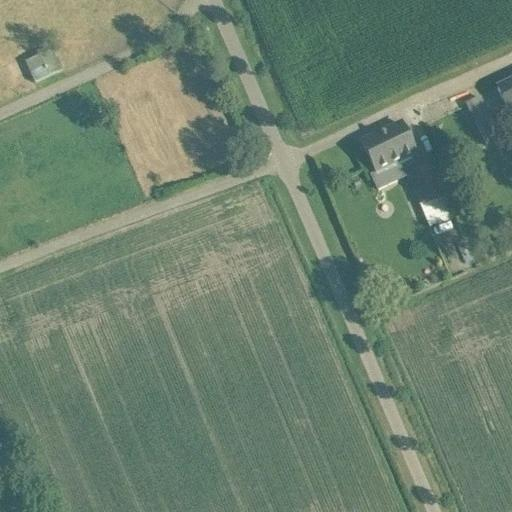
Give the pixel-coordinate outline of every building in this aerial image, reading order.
[(62,72),(53,52),(26,64),(35,84),(62,72)] [(511,110),(511,82),(497,90),(508,113),(511,110)] [(499,140),(490,121),(479,99),(466,105),(477,128),(486,146),(499,140)] [(415,156),(401,125),(361,144),(376,175),(415,156)] [(434,167),(408,177),(419,206),(445,196),(434,167)] [(405,285),(388,292),(393,305),(410,298),(405,285)]
